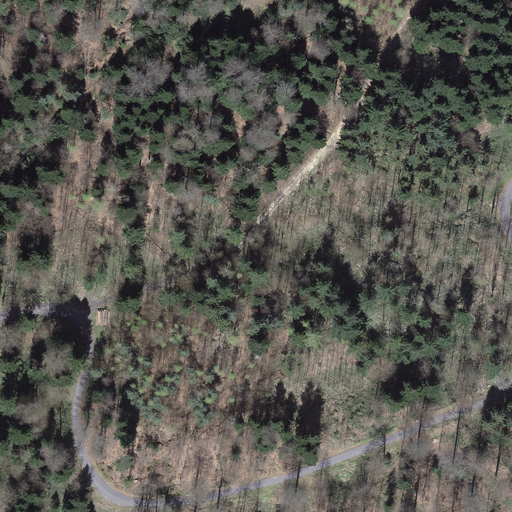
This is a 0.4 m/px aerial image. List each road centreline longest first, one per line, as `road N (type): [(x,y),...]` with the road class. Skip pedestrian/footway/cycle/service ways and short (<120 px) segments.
road 1 (track): [(511,386),(287,479),(153,506),(119,498),(92,479),(78,449),(74,421),(86,340),(73,315),(22,307),(0,319)]
road 2 (track): [(422,0),(332,139),(222,263),(73,315)]
